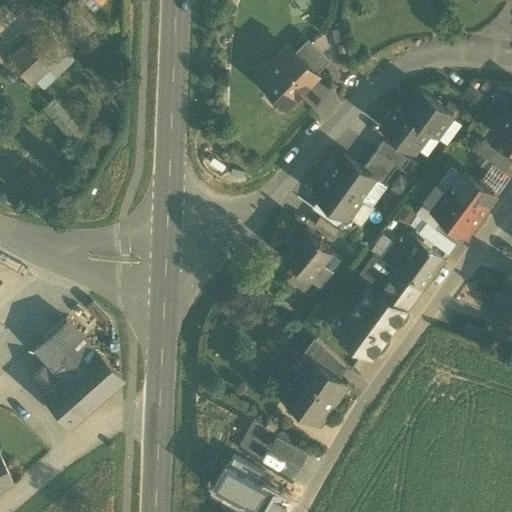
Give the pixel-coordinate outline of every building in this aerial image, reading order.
[(13,64),(29,82),(34,78),(66,49),(44,25),(7,58),(13,64)] [(296,55),(314,73),(328,58),(310,40),(296,55)] [(263,82),(285,104),(315,74),(314,73),(296,55),(289,48),(270,67),(274,71),(263,82)] [(74,58),(66,49),(34,78),(42,87),(74,58)] [(463,93),(482,107),(489,98),(470,84),(463,93)] [(419,90),(403,111),(430,131),(430,132),(436,137),(437,136),(451,116),(453,115),(419,90)] [(65,130),(75,121),(54,97),(44,105),(65,130)] [(418,148),(430,132),(430,131),(403,111),(396,106),(381,126),(415,151),(418,148)] [(511,146),(511,114),(509,113),(494,133),(511,146)] [(437,136),(446,144),(461,123),(451,116),(437,136)] [(436,137),(430,132),(418,148),(427,155),(439,139),(436,137)] [(492,162),(504,170),(511,160),(483,138),(475,149),(492,162)] [(384,140),(376,150),(397,165),(402,169),(410,159),(384,140)] [(384,183),(397,165),(376,150),(363,168),(377,178),(384,183)] [(343,153),(328,173),(362,198),(372,205),(387,186),(384,183),(377,178),(363,168),(343,153)] [(478,182),(496,195),(510,175),(504,170),(492,162),(478,182)] [(437,183),(447,190),(481,215),(496,195),(478,182),(462,170),(461,172),(451,165),(437,183)] [(349,216),(362,198),(328,173),(314,193),(320,198),(348,218),(349,216)] [(412,184),(399,174),(390,187),(402,197),(412,184)] [(437,183),(424,202),(433,209),(447,190),(437,183)] [(466,235),(481,215),(447,190),(433,209),(433,210),(444,218),(463,232),(466,235)] [(340,227),(348,218),(320,198),(312,207),(340,227)] [(362,198),(349,216),(362,226),(375,207),(372,205),(362,198)] [(418,214),(427,220),(437,228),(444,218),(433,210),(433,209),(424,202),(416,212),(418,214)] [(418,214),(416,212),(404,203),(395,214),(409,225),(418,214)] [(314,224),(333,238),(340,229),(321,214),(314,224)] [(437,228),(456,242),(463,232),(444,218),(437,228)] [(456,242),(437,228),(427,220),(419,231),(448,252),(456,242)] [(421,287),(422,288),(445,256),(402,224),(391,239),(380,254),(379,256),(396,269),(421,287)] [(330,270),(322,263),(333,251),(307,230),(285,257),(298,268),(310,278),(313,281),(318,285),(331,271),(330,270)] [(380,254),(391,239),(383,234),(372,248),(380,254)] [(341,258),(333,251),(322,263),(330,270),(341,258)] [(361,270),(376,281),(377,279),(385,285),(396,269),(379,256),(374,252),(361,270)] [(304,291),(313,281),(310,278),(298,268),(289,278),(304,291)] [(380,292),(404,310),(421,287),(396,269),(385,285),(380,292)] [(511,275),(510,275),(503,295),(499,294),(493,311),(511,317),(511,275)] [(338,331),(372,355),(405,310),(404,310),(380,292),(385,285),(377,279),(376,281),(372,286),(371,286),(352,312),(357,315),(344,332),(340,329),(338,331)] [(352,312),(340,329),(344,332),(357,315),(352,312)] [(49,361),(62,376),(94,348),(73,325),(41,352),(49,361)] [(312,356),(339,376),(347,365),(315,335),(303,352),(311,358),(312,356)] [(120,378),(94,348),(62,376),(56,381),(82,411),(120,378)] [(284,395),(320,421),(348,382),(339,376),(312,356),(311,358),(317,363),(307,376),(301,372),(284,395)] [(317,363),(311,358),(301,372),(307,376),(317,363)] [(32,376),(45,391),(56,381),(62,376),(49,361),(32,376)] [(82,411),(56,381),(45,391),(71,421),(82,411)] [(270,449),(301,465),(309,451),(277,435),(270,449)] [(0,482),(12,476),(0,452),(0,482)] [(234,454),(228,465),(259,482),(265,471),(234,454)] [(279,511),(287,497),(259,482),(228,465),(217,486),(247,503),(241,511),(279,511)]
